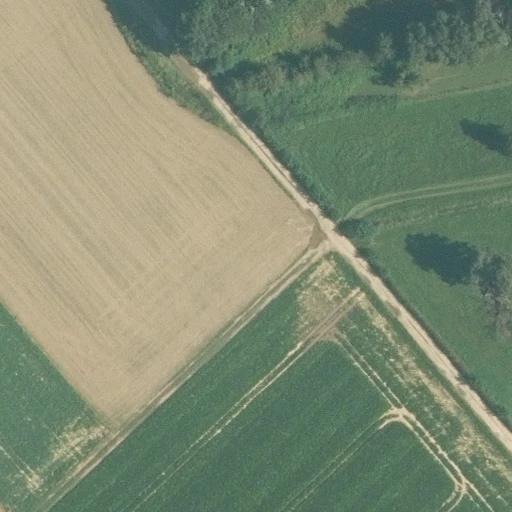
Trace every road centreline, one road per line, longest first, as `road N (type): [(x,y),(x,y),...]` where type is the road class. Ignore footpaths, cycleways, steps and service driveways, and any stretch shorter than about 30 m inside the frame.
road 1 (track): [(132,0),(511,440)]
road 2 (track): [(344,249),(71,511)]
